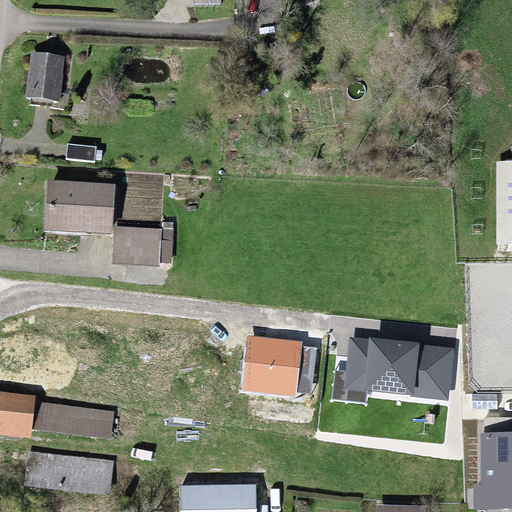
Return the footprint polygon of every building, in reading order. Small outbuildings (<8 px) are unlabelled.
[(31,54),(27,99),(59,103),(63,58),(31,54)] [(511,163),(498,164),(498,240),(511,239),(511,163)] [(112,193),(49,190),(47,233),(110,237),(112,193)] [(210,202),(189,203),(189,212),(210,211),(210,202)] [(170,234),(117,233),(116,268),(169,269),(170,234)] [(302,342),(247,336),(242,391),(297,396),(302,342)] [(454,348),(349,337),(346,371),(335,370),(332,399),(365,403),(366,391),(448,400),(454,348)] [(81,414),(0,401),(0,437),(30,442),(31,436),(76,443),(81,414)] [(511,432),(481,432),(481,483),(474,483),(474,508),(511,508),(511,432)] [(112,463),(31,455),(27,487),(109,496),(112,463)] [(257,511),(257,485),(180,486),(180,511),(257,511)]
